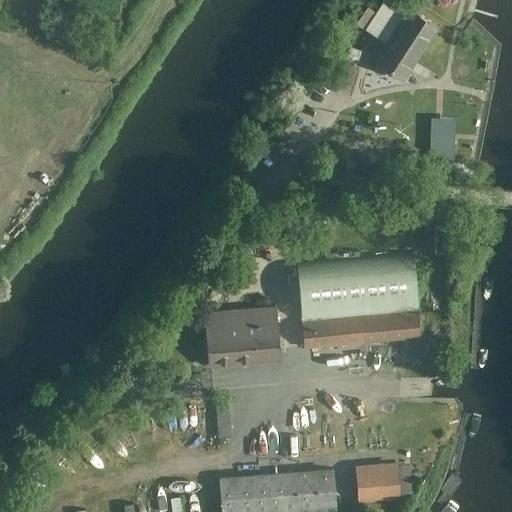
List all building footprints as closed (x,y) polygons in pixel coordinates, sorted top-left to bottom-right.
[(372,0),(357,24),(386,42),(375,59),(408,81),(444,26),(411,4),(410,6),(399,0),(372,0)] [(349,91),(364,50),(351,45),(335,87),(349,91)] [(430,116),(429,156),(454,156),(454,116),(430,116)] [(416,255),(297,263),(301,323),(304,323),(420,315),(416,255)] [(279,309),(206,314),(210,369),(283,363),(279,309)] [(304,323),(306,348),(422,341),(420,315),(304,323)] [(229,409),(227,392),(216,393),(218,410),(229,409)] [(405,466),(357,469),(359,505),(408,501),(405,466)] [(221,479),(223,511),(340,511),(338,472),(221,479)] [(112,504),(113,511),(136,511),(134,500),(112,504)]
